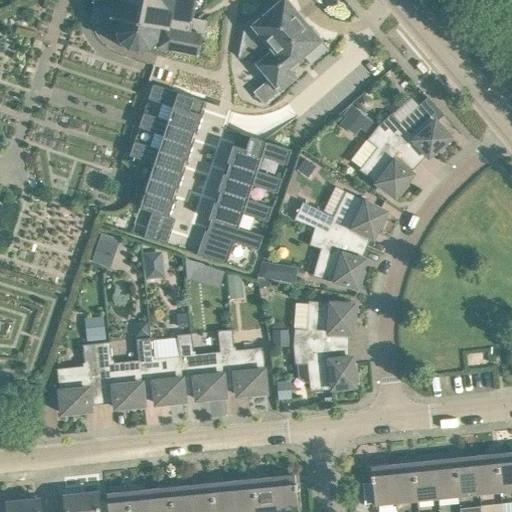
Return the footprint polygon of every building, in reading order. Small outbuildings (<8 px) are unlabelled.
[(99,0),(105,1),(99,27),(116,31),(116,33),(119,32),(122,40),(120,41),(122,44),(125,42),(131,47),(129,50),(133,51),(133,48),(139,49),(139,52),(142,52),(142,49),(151,47),(151,49),(153,48),(153,46),(158,40),(161,42),(160,46),(163,46),(200,54),(201,49),(207,21),(193,19),(195,11),(197,12),(205,6),(206,0),(99,0)] [(245,34),(241,55),(254,58),(258,63),(257,64),(270,78),(254,91),(265,103),(297,76),(290,68),(304,56),(310,63),(328,47),(320,37),(320,33),(315,28),(311,27),(288,0),(281,0),(252,25),(255,29),(248,34),(245,34)] [(100,23),(104,6),(94,4),(90,21),(100,23)] [(130,156),(129,160),(153,168),(150,178),(140,207),(132,232),(145,236),(167,244),(197,254),(227,264),(251,272),(259,250),(263,235),(268,221),(273,207),(278,193),(282,178),(287,164),(292,150),(264,140),(263,140),(240,132),(227,128),(234,110),(229,109),(231,102),(176,83),(173,90),(171,90),(154,84),(149,98),(144,112),(139,127),(135,141),(130,156)] [(363,93),(353,103),(363,112),(369,111),(374,106),(372,99),(368,95),(363,93)] [(429,99),(421,106),(436,120),(443,114),(429,99)] [(375,123),(350,104),(343,115),(346,116),(340,124),(355,135),(360,128),(367,133),(375,123)] [(378,125),(417,161),(426,153),(429,157),(438,149),(440,151),(450,142),(448,140),(451,137),(436,120),(435,121),(421,106),(401,124),(392,113),(378,125)] [(409,170),(417,161),(378,125),(367,140),(378,148),(362,169),(378,182),(378,183),(396,197),(398,194),(401,196),(409,185),(406,183),(413,174),(409,170)] [(305,157),(296,169),(307,178),(316,165),(305,157)] [(290,185),(287,192),(297,197),(300,190),(290,185)] [(294,219),(315,227),(364,246),(369,235),(374,237),(379,227),(382,229),(388,216),(385,215),(387,211),(366,201),(366,202),(347,193),(336,217),(303,201),(294,219)] [(360,258),(364,246),(315,227),(309,245),(323,249),(316,274),(335,280),(335,281),(357,287),(358,283),(361,284),(365,271),(362,270),(365,259),(360,258)] [(100,237),(92,260),(110,266),(117,243),(100,237)] [(162,259),(143,261),(145,278),(157,277),(160,273),(163,270),(162,259)] [(294,283),(297,267),(263,261),(260,277),(294,283)] [(214,267),(209,284),(220,288),(226,271),(214,267)] [(227,274),(230,298),(243,297),(241,277),(227,274)] [(293,346),(347,345),(346,333),(352,333),(353,322),(356,322),(357,308),(354,308),(354,304),(331,303),(331,304),(311,302),(309,329),(294,328),(293,346)] [(186,314),(178,315),(179,328),(187,327),(186,314)] [(108,337),(108,316),(89,317),(89,337),(108,337)] [(225,388),(237,387),(238,395),(267,392),(264,369),(263,369),(261,349),(235,352),(232,329),(218,330),(220,353),(221,353),(225,388)] [(288,330),(272,330),(272,347),(289,346),(288,334),(288,330)] [(221,353),(220,353),(194,356),(192,333),(177,334),(180,357),(184,393),(185,393),(196,391),(197,399),(226,396),(225,388),(221,353)] [(180,357),(154,360),(151,337),(137,339),(139,362),(140,362),(143,397),(144,397),(156,396),(156,403),(185,400),(185,393),(184,393),(180,357)] [(140,362),(139,362),(113,364),(111,341),(97,343),(103,401),(115,400),(116,407),(145,404),(144,397),(143,397),(140,362)] [(91,402),(103,401),(97,343),(83,344),(85,367),(59,370),(61,390),(60,390),(63,413),(92,410),(91,402)] [(347,345),(293,346),(295,364),(310,363),(312,389),(333,387),(333,388),(355,386),(355,382),(359,381),(357,368),(354,368),(352,357),(347,357),(347,345)] [(290,380),(276,381),(278,399),(292,398),(290,380)] [(511,490),(511,451),(505,453),(504,450),(497,451),(501,491),(511,490)] [(480,494),(501,491),(497,451),(488,452),(489,454),(476,456),(480,494)] [(438,498),(459,496),(455,455),(447,456),(447,459),(434,460),(438,498)] [(480,494),(476,456),(463,457),(463,455),(455,455),(459,496),(480,494)] [(438,498),(434,460),(421,461),(421,459),(413,460),(418,500),(438,498)] [(397,502),(418,500),(413,460),(405,461),(405,463),(393,464),(397,502)] [(375,505),(397,502),(393,464),(368,467),(369,476),(371,475),(372,482),(373,482),(364,483),(363,483),(365,504),(367,504),(366,503),(375,502),(375,505)] [(275,476),(278,511),(299,511),(296,483),(299,483),(298,474),(275,476)] [(236,511),(256,511),(253,476),(245,477),(245,480),(233,481),(236,511)] [(278,511),(275,476),(261,478),(261,476),(253,476),(256,511),(278,511)] [(194,511),(214,511),(212,480),(203,481),(204,484),(191,485),(194,511)] [(236,511),(233,481),(219,482),(219,480),(212,480),(214,511),(236,511)] [(194,511),(191,485),(178,486),(178,484),(170,485),(172,511),(194,511)] [(151,511),(172,511),(170,485),(162,485),(162,488),(150,489),(151,511)] [(151,511),(150,489),(136,490),(136,488),(127,489),(129,511),(151,511)] [(109,511),(129,511),(127,489),(120,490),(120,492),(107,493),(109,511)] [(66,495),(65,495),(66,511),(99,511),(99,500),(98,492),(97,492),(97,493),(66,496),(66,495)] [(41,511),(40,499),(37,499),(37,495),(23,496),(24,500),(7,502),(8,511),(41,511)]
